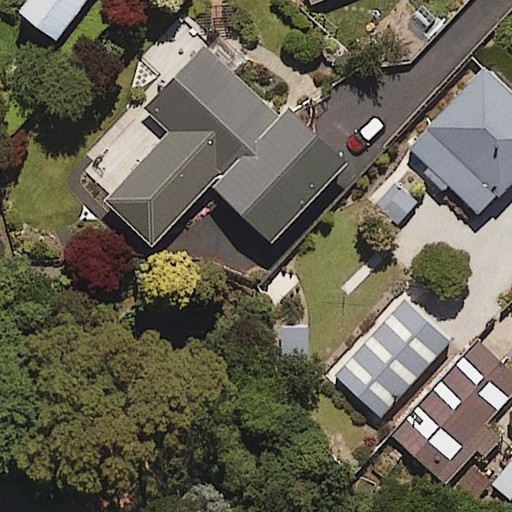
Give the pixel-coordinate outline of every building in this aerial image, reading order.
[(97,0),(36,0),(25,15),(64,45),(97,0)] [(337,0),(312,0),(317,9),(337,0)] [(285,123),(208,52),(151,114),(175,136),(111,205),(159,249),(216,188),(279,247),(353,167),(294,113),(285,123)] [(430,167),(424,173),(448,197),(454,191),(483,219),(511,189),(511,91),(487,67),(409,147),(430,167)] [(423,207),(395,182),(371,210),(400,234),(423,207)] [(454,344),(409,303),(339,379),(385,420),(454,344)] [(393,434),(448,487),(478,456),(486,464),(508,441),(489,423),(511,399),(511,356),(509,360),(487,338),(393,434)]
